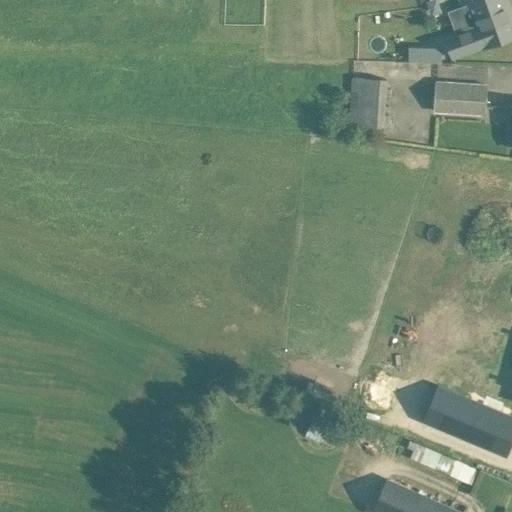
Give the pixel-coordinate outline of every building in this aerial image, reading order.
[(453,57),(497,41),(511,35),(511,25),(506,9),(510,7),(507,0),(458,0),(460,3),(461,7),(471,3),(481,30),(475,33),(474,29),(458,35),(447,39),(453,57)] [(443,43),(409,42),(409,59),(442,59),(443,43)] [(352,76),(350,123),(352,123),(385,125),(388,77),(354,76),(352,76)] [(436,82),(434,110),(486,113),(487,85),(436,82)] [(393,125),(394,114),(386,113),(386,125),(393,125)] [(471,325),(468,334),(490,341),(493,332),(471,325)] [(331,388),(308,379),(304,389),(326,399),(331,388)] [(438,384),(423,420),(507,455),(511,441),(511,415),(443,386),(438,384)] [(414,442),(410,454),(451,470),(451,472),(468,479),(472,468),(452,461),(454,456),(414,442)] [(372,511),(373,511),(461,511),(387,479),(372,511)]
